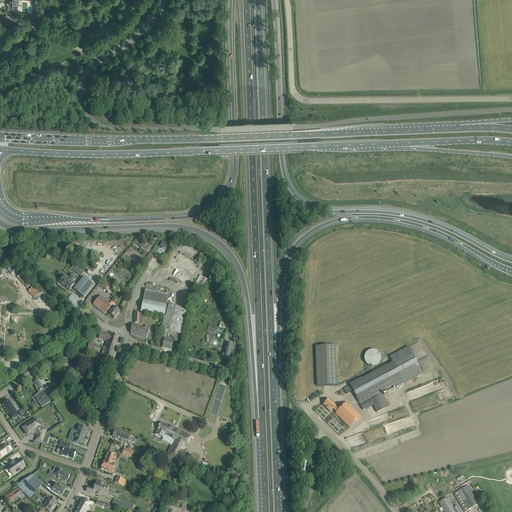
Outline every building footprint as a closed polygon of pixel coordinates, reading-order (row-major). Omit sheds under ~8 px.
[(18,0),(9,0),(9,2),(7,2),(7,4),(9,5),(9,8),(18,8),(18,0)] [(167,245),(163,242),(156,253),(161,256),(167,245)] [(209,281),(200,275),(193,287),(201,292),(209,281)] [(72,287),(74,289),(76,286),(74,285),(74,284),(65,276),(59,283),(69,291),(72,287)] [(83,297),(94,285),(84,277),(76,286),(74,289),(83,297)] [(30,285),(23,278),(20,281),(26,288),(30,285)] [(102,288),(108,293),(113,287),(107,282),(102,288)] [(32,288),(28,292),(35,299),(39,295),(32,288)] [(1,291),(0,290),(0,300),(9,300),(12,303),(1,291)] [(166,306),(168,295),(145,290),(141,312),(164,317),(166,306)] [(120,312),(116,309),(114,307),(113,306),(115,305),(112,302),(110,304),(100,296),(93,305),(105,315),(107,312),(109,314),(108,314),(114,319),(120,312)] [(188,310),(168,305),(165,317),(164,317),(161,329),(159,335),(160,335),(167,337),(168,331),(181,335),(188,310)] [(222,329),(222,330),(221,333),(224,334),(223,339),(226,340),(228,330),(229,328),(227,327),(228,324),(220,321),(219,327),(222,329)] [(153,334),(149,333),(151,328),(146,326),(145,329),(139,327),(140,327),(135,325),(135,326),(132,325),(131,333),(130,334),(150,341),(153,334)] [(114,352),(119,337),(111,334),(101,332),(99,339),(109,342),(109,343),(107,342),(105,347),(103,347),(103,348),(104,349),(101,359),(112,363),(116,353),(114,352)] [(164,342),(162,348),(171,350),(173,341),(167,339),(166,342),(164,342)] [(225,351),(224,357),(223,358),(229,360),(232,349),(233,350),(235,344),(230,343),(230,344),(226,343),(224,350),(225,351)] [(336,346),(316,346),(317,386),(334,386),(337,386),(337,384),(336,346)] [(397,371),(416,360),(409,347),(390,357),(393,363),(397,371)] [(371,367),(373,367),(376,367),(378,365),(379,364),(381,362),(381,359),(381,356),(380,354),(378,352),(376,351),(373,350),(371,350),(368,351),(366,353),(365,355),(364,358),(364,360),(365,363),(366,365),(368,366),(371,367)] [(67,356),(61,360),(65,364),(70,360),(67,356)] [(423,373),(416,360),(397,371),(403,383),(423,373)] [(350,386),(344,389),(346,394),(352,391),(354,395),(363,411),(373,405),(371,400),(383,394),(403,383),(397,371),(393,363),(362,379),(361,379),(349,385),(350,386)] [(43,389),(40,385),(38,381),(33,384),(38,392),(42,397),(46,394),(43,389)] [(389,406),(383,394),(371,400),(373,405),(377,413),(389,406)] [(329,399),(326,402),(323,405),(330,412),(333,409),(336,412),(341,408),(337,405),(336,406),(329,399)] [(9,401),(8,401),(9,402),(2,406),(3,407),(3,406),(5,408),(4,409),(5,409),(6,411),(8,413),(7,413),(8,414),(8,413),(9,415),(9,416),(12,419),(12,418),(17,414),(18,415),(19,415),(9,401)] [(341,408),(336,412),(335,413),(350,428),(353,425),(361,417),(346,403),(341,408)] [(60,424),(64,422),(59,414),(56,416),(59,421),(59,422),(60,424)] [(34,431),(37,435),(35,441),(42,443),(46,433),(40,426),(39,426),(38,424),(38,423),(37,423),(35,420),(32,423),(31,422),(28,424),(29,425),(23,429),(28,435),(34,431)] [(155,435),(160,437),(163,439),(162,441),(171,446),(165,457),(178,464),(184,452),(186,448),(191,436),(169,426),(169,427),(161,423),(155,435)] [(87,429),(83,427),(79,426),(77,432),(73,442),(82,445),(87,429)] [(134,438),(120,432),(115,431),(113,437),(128,442),(132,443),(134,438)] [(76,453),(69,450),(71,445),(61,442),(58,449),(63,450),(62,456),(73,460),(76,453)] [(0,457),(12,450),(8,443),(0,448),(0,457)] [(122,455),(131,458),(133,451),(124,448),(122,455)] [(114,464),(117,456),(107,452),(101,470),(112,474),(116,464),(114,464)] [(11,466),(7,468),(13,476),(16,473),(17,473),(18,472),(19,472),(20,471),(25,467),(20,460),(15,463),(15,462),(11,465),(11,466)] [(70,476),(57,469),(54,473),(50,471),(48,476),(61,483),(63,480),(64,481),(65,480),(67,481),(70,476)] [(44,501),(46,498),(44,497),(43,499),(35,494),(43,485),(33,476),(17,487),(31,499),(34,495),(39,498),(41,500),(44,502),(44,501)] [(127,481),(124,480),(117,477),(114,483),(125,487),(127,481)] [(105,498),(109,487),(109,486),(97,482),(94,490),(88,487),(86,492),(98,496),(98,497),(103,498),(103,497),(105,498)] [(62,495),(66,490),(55,483),(53,487),(52,487),(49,491),(51,493),(56,496),(58,493),(62,495)] [(465,511),(479,504),(468,486),(467,487),(454,495),(464,511),(465,511)] [(17,488),(5,497),(9,503),(21,495),(17,488)] [(57,502),(53,499),(50,498),(47,496),(46,498),(44,501),(47,503),(53,507),(57,502)] [(455,511),(448,498),(439,503),(442,508),(443,510),(444,511),(455,511)] [(93,503),(89,501),(85,499),(84,501),(81,500),(78,506),(87,511),(90,506),(91,506),(93,503)] [(112,506),(104,503),(97,501),(96,504),(111,509),(112,506)] [(119,501),(117,507),(132,511),(134,506),(119,501)] [(48,511),(49,511),(53,508),(53,507),(47,503),(45,506),(42,504),(40,506),(43,508),(48,511)]
